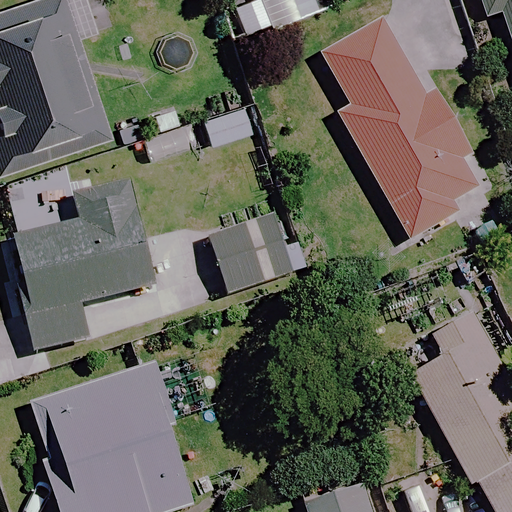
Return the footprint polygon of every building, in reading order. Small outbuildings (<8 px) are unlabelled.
[(99,38),(86,0),(37,0),(0,12),(0,165),(104,132),(76,45),(99,38)] [(511,0),(476,0),(484,24),(499,19),(511,56),(511,0)] [(481,182),(390,21),(319,61),(346,110),(334,117),(407,247),(462,217),(452,198),(481,182)] [(12,231),(35,348),(143,327),(136,292),(148,290),(132,207),(12,231)] [(277,225),(206,247),(223,305),(294,283),(277,225)] [(511,511),(511,397),(470,318),(397,356),(468,491),(477,487),(490,511),(511,511)] [(187,511),(196,509),(157,372),(31,408),(48,467),(43,469),(55,511),(187,511)] [(366,511),(360,490),(301,509),(302,511),(366,511)]
